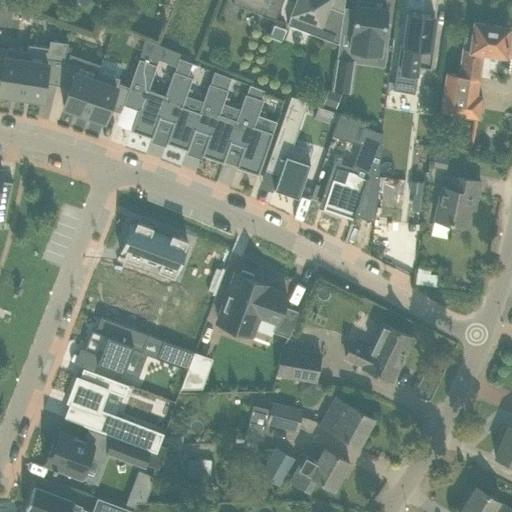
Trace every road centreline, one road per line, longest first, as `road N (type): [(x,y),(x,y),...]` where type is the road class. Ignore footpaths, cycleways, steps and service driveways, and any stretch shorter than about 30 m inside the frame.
road 1 (residential): [(479,338),(187,196),(107,169)]
road 2 (residential): [(0,468),(107,169)]
road 3 (residential): [(392,511),(422,469),(479,338)]
